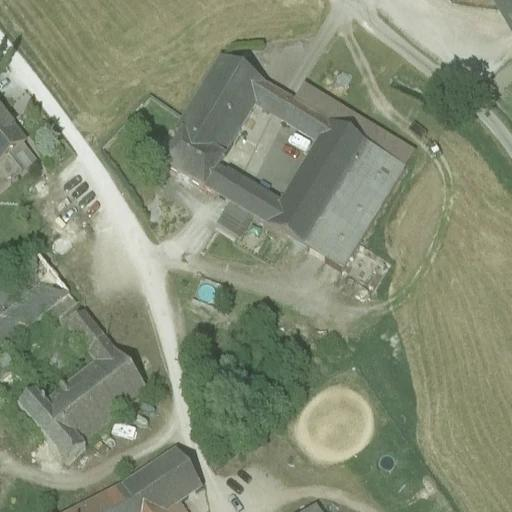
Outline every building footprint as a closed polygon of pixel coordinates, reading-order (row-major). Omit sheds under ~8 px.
[(511,0),(501,0),(511,15),(511,0)] [(254,112),(266,92),(219,65),(175,138),(180,142),(220,166),(254,112)] [(254,112),(318,150),(329,131),(293,109),(266,92),(254,112)] [(329,131),(404,174),(413,158),(303,92),(293,109),(329,131)] [(0,117),(0,167),(22,150),(24,148),(0,117)] [(404,174),(329,131),(318,150),(277,213),(266,232),(343,279),(404,174)] [(220,166),(180,142),(162,170),(204,194),(216,174),(220,166)] [(0,194),(35,167),(22,150),(0,167),(0,194)] [(226,181),(216,174),(204,194),(213,202),(226,181)] [(277,213),(226,181),(213,202),(228,210),(250,223),(266,232),(277,213)] [(237,244),(250,223),(228,210),(216,232),(237,244)] [(37,262),(0,291),(0,358),(69,302),(37,262)] [(36,403),(81,450),(146,400),(84,321),(65,336),(92,372),(55,401),(45,397),(36,403)] [(0,389),(11,380),(0,368),(0,389)] [(0,393),(19,415),(31,403),(11,380),(0,389),(0,393)] [(31,403),(19,415),(67,469),(84,453),(81,450),(36,403),(34,401),(31,403)] [(178,456),(120,492),(130,511),(172,511),(178,508),(203,491),(178,456)] [(130,511),(120,492),(79,511),(130,511)]
